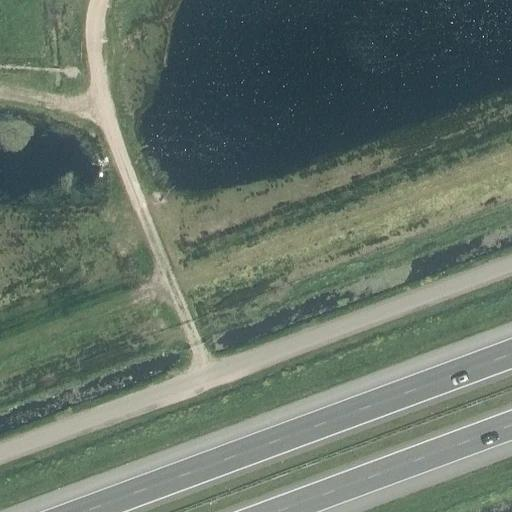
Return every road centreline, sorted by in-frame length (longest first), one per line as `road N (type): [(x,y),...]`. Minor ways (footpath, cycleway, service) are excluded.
road 1 (unclassified): [(511,258),(0,451)]
road 2 (motorway): [(511,354),(86,511)]
road 3 (motorway): [(279,511),(511,426)]
